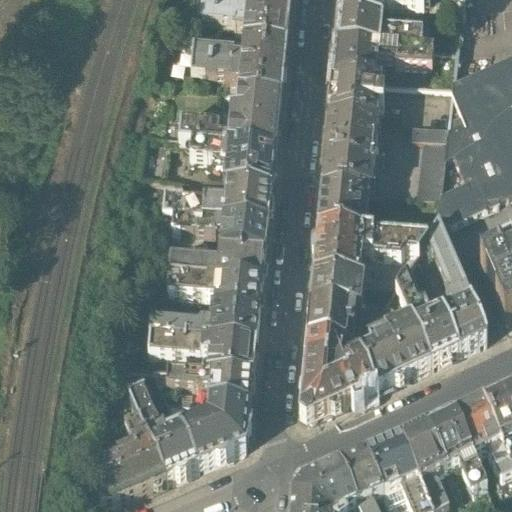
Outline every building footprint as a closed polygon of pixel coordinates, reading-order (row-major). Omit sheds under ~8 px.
[(244,27),(243,37),(285,41),(286,31),(288,0),(246,0),(246,1),(238,1),(238,0),(197,0),(195,19),(234,23),(233,26),(244,27)] [(424,0),(341,0),(340,12),(382,16),(383,5),(423,9),(424,0)] [(382,16),(340,12),(338,25),(337,40),(422,48),(423,32),(387,29),(386,33),(381,33),(382,16)] [(285,41),(243,37),(242,54),(232,53),(232,50),(193,46),(190,73),(228,76),(228,79),(239,80),(238,90),(279,94),(281,74),(285,41)] [(422,48),(337,40),(335,60),(335,62),(376,66),(377,56),(395,58),(395,63),(432,66),(434,49),(422,48)] [(511,57),(453,81),(452,92),(460,113),(449,117),(448,127),(445,157),(453,153),(465,181),(441,192),(441,196),(438,223),(439,226),(451,220),(452,222),(496,203),(500,201),(499,199),(511,193),(511,115),(509,110),(511,109),(511,57)] [(376,66),(335,62),(334,75),(374,80),(376,66)] [(374,80),(334,75),(332,90),(330,116),(377,120),(379,107),(383,107),(383,99),(379,99),(380,95),(381,81),(374,80)] [(279,94),(238,90),(236,108),(231,107),(228,136),(218,135),(219,124),(180,119),(178,138),(191,139),(274,147),(276,122),(279,94)] [(377,120),(330,116),(328,131),(323,185),(363,189),(368,189),(370,175),(372,175),(376,135),(377,120)] [(445,157),(448,127),(412,123),(410,137),(422,138),(417,194),(441,196),(441,192),(445,157)] [(190,149),(191,139),(178,138),(144,135),(140,174),(165,176),(169,143),(181,144),(181,148),(190,149)] [(274,147),(191,139),(190,149),(189,154),(229,158),(227,169),(271,174),(274,147)] [(271,174),(227,169),(227,176),(226,182),(270,186),(271,180),(271,174)] [(270,186),(226,182),(225,197),(164,191),(162,210),(172,211),(267,220),(268,203),(270,186)] [(363,189),(323,185),(321,201),(319,225),(359,229),(363,189)] [(267,220),(172,211),(171,225),(216,229),(217,227),(223,228),(221,244),(264,248),(266,231),(267,220)] [(439,226),(438,223),(429,236),(428,237),(450,287),(445,289),(452,307),(442,311),(459,350),(482,341),(486,339),(439,226)] [(359,229),(319,225),(317,248),(314,271),(360,276),(363,249),(369,249),(374,254),(401,257),(406,250),(418,251),(428,237),(429,236),(359,229)] [(221,244),(220,244),(218,257),(169,252),(168,269),(261,278),(263,260),(264,248),(221,244)] [(511,248),(481,262),(504,321),(511,317),(511,248)] [(401,257),(374,254),(369,249),(363,249),(360,276),(364,277),(367,276),(398,280),(407,267),(418,251),(406,250),(401,257)] [(442,311),(432,315),(425,298),(420,300),(407,267),(398,280),(396,282),(411,316),(431,362),(437,360),(459,350),(442,311)] [(261,278),(168,269),(166,287),(214,292),(213,304),(258,309),(261,286),(261,278)] [(360,276),(314,271),(313,284),(310,316),(308,334),(333,337),(346,338),(348,326),(354,327),(356,305),(361,306),(364,277),(360,276)] [(258,309),(213,304),(212,316),(201,315),(197,319),(150,314),(149,328),(256,338),(257,328),(258,309)] [(411,316),(384,327),(387,332),(370,339),(372,344),(360,349),(376,386),(411,371),(431,362),(411,316)] [(256,338),(149,328),(147,346),(208,352),(207,368),(252,372),(254,349),(256,338)] [(333,337),(308,334),(307,349),(304,369),(303,382),(301,406),(306,410),(311,414),(376,386),(360,349),(342,357),(333,337)] [(166,364),(154,362),(160,376),(166,377),(166,364)] [(207,368),(166,364),(166,377),(194,380),(198,384),(209,385),(208,398),(249,402),(251,378),(252,372),(207,368)] [(180,424),(167,430),(162,419),(160,420),(143,380),(127,386),(139,414),(165,476),(175,472),(175,473),(181,470),(187,468),(187,467),(197,463),(180,424)] [(500,437),(511,432),(511,385),(505,388),(483,398),(500,437)] [(181,395),(167,394),(174,411),(186,406),(181,395)] [(208,398),(207,398),(205,412),(191,418),(189,413),(178,418),(180,424),(197,463),(215,455),(227,451),(245,443),(246,430),(248,416),(249,402),(208,398)] [(511,466),(500,437),(483,398),(468,404),(455,410),(473,451),(487,445),(500,476),(511,471),(511,466)] [(473,451),(455,410),(440,416),(427,422),(445,464),(462,456),(464,460),(462,464),(473,489),(487,483),(473,451)] [(139,414),(124,420),(132,437),(131,444),(116,450),(119,456),(104,462),(99,504),(100,505),(132,491),(150,483),(150,484),(165,477),(165,476),(139,414)] [(413,428),(401,433),(434,510),(449,503),(438,476),(435,475),(432,476),(430,470),(445,464),(427,422),(413,428)] [(511,432),(500,437),(511,466),(511,432)] [(429,511),(434,510),(401,433),(383,440),(364,449),(383,489),(401,482),(413,511),(429,511)] [(378,511),(371,494),(383,489),(364,449),(351,455),(340,460),(357,500),(362,511),(378,511)] [(340,460),(313,471),(298,477),(292,486),(289,511),(346,511),(344,506),(357,500),(340,460)]
